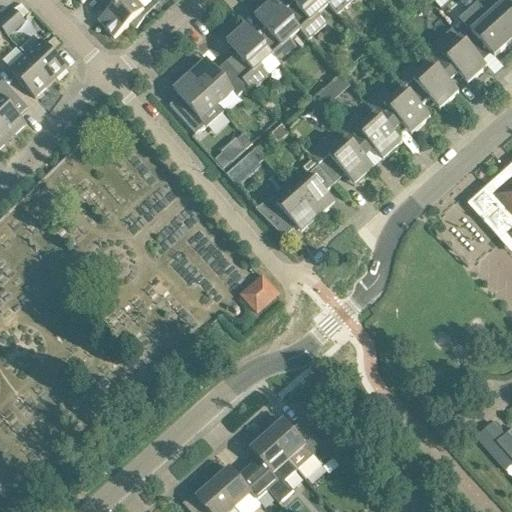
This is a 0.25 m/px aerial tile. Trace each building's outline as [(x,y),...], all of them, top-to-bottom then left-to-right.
[(106,0),(103,3),(111,12),(99,22),(114,39),(115,39),(129,27),(137,31),(145,18),(142,15),(144,13),(136,3),(139,0),(106,0)] [(274,2),(308,41),(326,25),(318,16),(328,7),(336,16),(337,16),(322,0),(289,0),(293,4),(284,12),(274,2)] [(322,0),(337,16),(354,0),(322,0)] [(511,0),(505,0),(507,1),(489,17),(511,42),(511,0)] [(246,27),(280,66),(298,50),(290,41),(300,32),(308,41),(274,2),(255,19),(265,30),(256,38),(246,27)] [(460,39),(482,63),(491,56),(495,59),(511,43),(511,42),(489,17),(477,3),(460,19),(462,22),(468,28),(461,35),(459,37),(460,39)] [(417,13),(426,22),(434,13),(425,4),(417,13)] [(0,23),(0,25),(11,39),(28,24),(16,10),(0,23)] [(455,28),(461,35),(468,28),(462,22),(455,28)] [(237,55),(226,64),(248,89),(251,92),(280,66),(246,27),(227,44),(237,55)] [(33,38),(19,51),(25,57),(52,85),(68,70),(42,41),(39,44),(33,38)] [(441,40),(423,56),(458,95),(459,94),(449,83),(458,75),(468,86),(487,69),(482,63),(460,39),(449,49),(441,40)] [(413,65),(395,81),(430,120),(421,109),(430,101),(440,111),(458,95),(423,56),(431,65),(421,74),(413,65)] [(52,85),(25,57),(9,72),(35,100),(52,85)] [(207,62),(190,77),(217,107),(233,92),(238,97),(248,89),(226,64),(217,72),(207,62)] [(217,107),(190,77),(174,92),(179,98),(170,107),(196,136),(206,127),(207,129),(224,114),(217,107)] [(385,90),(367,106),(402,145),(393,134),(402,126),(411,137),(430,120),(395,81),(403,90),(393,99),(385,90)] [(0,130),(10,141),(27,126),(20,118),(28,110),(3,82),(0,85),(0,130)] [(323,92),(312,102),(322,113),(333,103),(323,92)] [(356,116),(339,131),(364,159),(374,151),(383,162),(402,145),(367,106),(366,107),(374,116),(364,124),(356,116)] [(0,150),(10,141),(0,130),(0,150)] [(313,161),(319,168),(332,182),(335,185),(345,177),(355,187),(374,170),(364,159),(339,131),(338,132),(346,141),(336,150),(328,141),(310,157),(313,161)] [(243,136),(237,142),(247,153),(253,147),(243,136)] [(256,151),(250,156),(259,166),(265,160),(256,151)] [(308,175),(291,190),(318,220),(335,205),(322,190),(332,182),(319,168),(313,161),(303,170),(308,175)] [(511,252),(511,164),(466,206),(510,254),(511,252)] [(318,220),(291,190),(256,211),(284,239),(296,229),(301,235),(318,220)] [(242,297),(257,314),(278,296),(263,279),(242,297)] [(207,336),(214,345),(223,337),(215,328),(207,336)] [(284,422),(267,437),(297,472),(306,481),(322,467),(319,464),(330,455),(302,423),(292,431),(284,422)] [(494,458),(501,467),(510,459),(511,461),(511,431),(497,445),(502,451),(494,458)] [(258,462),(248,470),(267,492),(279,506),(293,493),(284,483),(297,472),(267,437),(250,452),(258,462)] [(230,469),(213,485),(235,510),(236,511),(254,511),(261,506),(257,502),(267,492),(248,470),(238,479),(230,469)] [(356,482),(352,482),(348,485),(348,490),(351,493),(355,494),(360,499),(366,493),(356,482)] [(232,511),(235,510),(213,485),(186,508),(188,511),(232,511)] [(409,507),(413,511),(421,511),(425,509),(417,499),(409,507)]
